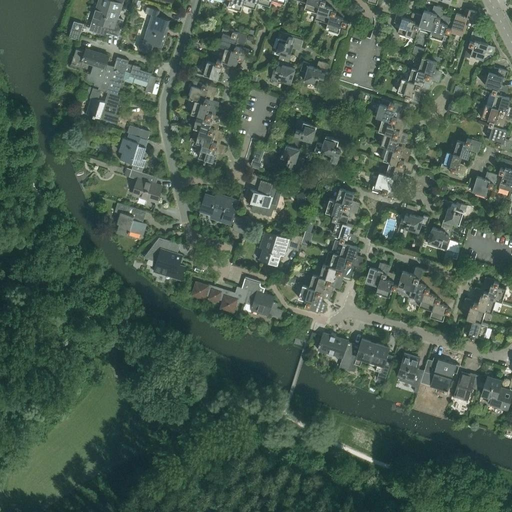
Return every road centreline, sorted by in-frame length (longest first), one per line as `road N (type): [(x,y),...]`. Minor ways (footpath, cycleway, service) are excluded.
road 1 (residential): [(334,323),(346,313),(486,358),(511,352)]
road 2 (residential): [(177,180),(235,180),(264,96)]
